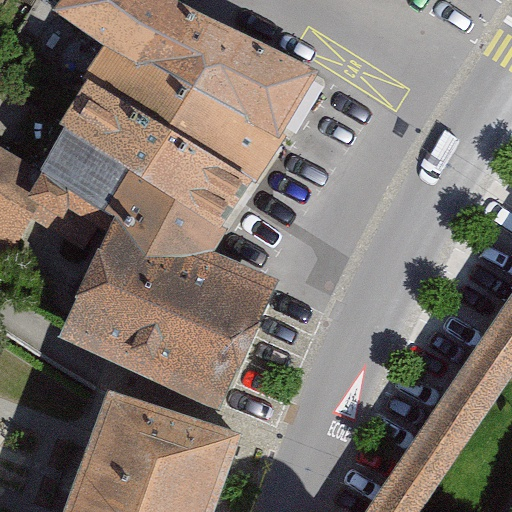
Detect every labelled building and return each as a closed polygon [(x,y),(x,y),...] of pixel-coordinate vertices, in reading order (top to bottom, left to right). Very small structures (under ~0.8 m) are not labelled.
[(116,49),(274,131),(307,73),(163,0),(67,0),(62,7),(116,49)] [(135,249),(209,253),(223,229),(219,226),(250,180),(254,182),(283,136),(274,131),(116,49),(43,178),(0,151),(0,241),(12,248),(35,209),(108,248),(135,249)] [(108,248),(70,334),(215,402),(270,286),(209,253),(135,249),(108,248)] [(419,511),(511,371),(511,303),(366,511),(419,511)] [(204,511),(232,438),(114,400),(70,511),(204,511)]
